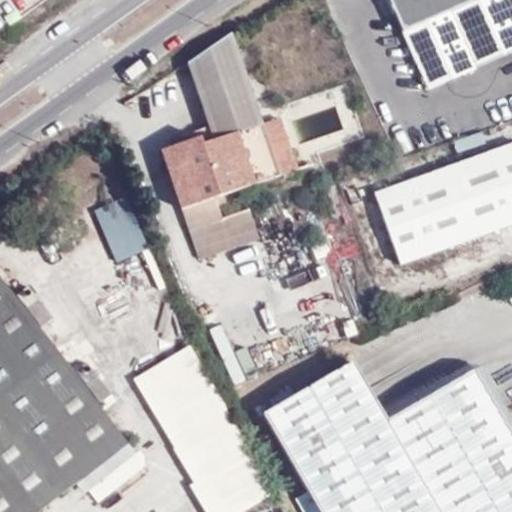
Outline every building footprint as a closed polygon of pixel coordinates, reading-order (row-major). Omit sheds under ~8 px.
[(511,0),(393,0),(390,1),(429,89),(511,53),(511,0)] [(279,177),(262,125),(230,35),(187,62),(214,140),(201,145),(199,137),(161,151),(183,209),(279,177)] [(299,170),(280,118),(262,125),(279,177),(299,170)] [(511,143),(376,194),(402,264),(511,223),(511,143)] [(116,261),(148,246),(124,195),(92,210),(116,261)] [(217,204),(184,216),(199,261),(257,239),(247,213),(224,222),(217,204)] [(0,511),(38,511),(126,445),(0,281),(0,511)] [(29,287),(16,296),(41,327),(52,318),(29,287)] [(205,511),(226,511),(266,491),(190,348),(134,377),(205,511)] [(85,362),(76,372),(100,403),(111,395),(85,362)] [(317,511),(511,511),(511,439),(473,372),(449,386),(441,373),(378,411),(352,365),(263,417),(317,511)] [(291,388),(283,368),(244,383),(252,403),(291,388)]
